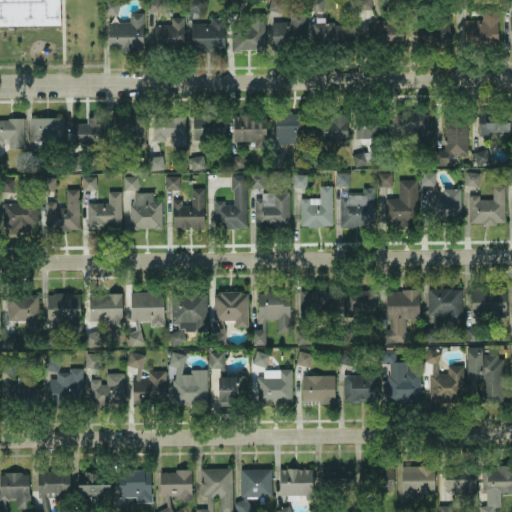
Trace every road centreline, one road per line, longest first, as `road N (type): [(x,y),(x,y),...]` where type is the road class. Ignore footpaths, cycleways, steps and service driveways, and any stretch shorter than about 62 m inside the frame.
road 1 (residential): [(511,433),(0,441)]
road 2 (residential): [(511,254),(0,261)]
road 3 (residential): [(0,83),(511,77)]
